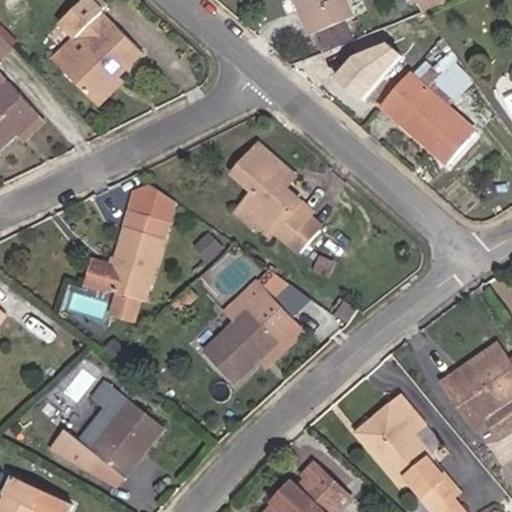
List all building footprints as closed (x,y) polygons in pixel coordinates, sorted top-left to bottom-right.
[(272,0),(300,63),(336,48),(315,0),(272,0)] [(413,0),(419,12),(444,0),(413,0)] [(392,10),(399,25),(411,20),(404,5),(392,10)] [(49,95),(79,125),(123,81),(67,26),(42,51),(67,76),(49,95)] [(374,101),(417,54),(392,31),(349,79),(374,101)] [(460,161),(415,121),(406,114),(394,103),(367,134),(433,193),(460,161)] [(0,114),(0,162),(24,141),(0,114)] [(292,238),(269,218),(260,211),(269,199),(241,175),(217,204),(236,221),(226,235),(256,261),(279,281),(298,259),(286,248),(292,238)] [(277,207),(269,199),(260,211),(269,218),(277,207)] [(124,225),(118,244),(156,254),(163,229),(143,215),(124,225)] [(252,266),(256,261),(226,235),(219,245),(234,258),(239,255),(252,266)] [(106,327),(129,334),(134,334),(156,254),(118,244),(103,301),(82,295),(76,319),(106,327)] [(220,414),(241,391),(260,369),(256,366),(271,348),(239,316),(210,346),(217,355),(189,385),(220,414)] [(123,356),(129,334),(106,327),(100,350),(123,356)] [(318,341),(333,352),(347,341),(331,329),(318,341)] [(270,379),(260,369),(241,391),(252,399),(270,379)] [(511,441),(511,416),(482,377),(446,404),(478,448),(503,428),(511,441)] [(52,479),(90,505),(99,494),(119,507),(156,458),(94,414),(80,435),(93,444),(79,464),(93,475),(86,485),(60,467),(52,479)] [(428,511),(434,507),(398,463),(408,454),(385,430),(357,454),(362,461),(349,472),(366,490),(370,487),(377,496),(373,500),(383,511),(394,511),(405,504),(409,508),(403,511),(428,511)] [(45,511),(12,495),(3,511),(45,511)] [(321,511),(307,497),(297,506),(302,511),(321,511)]
